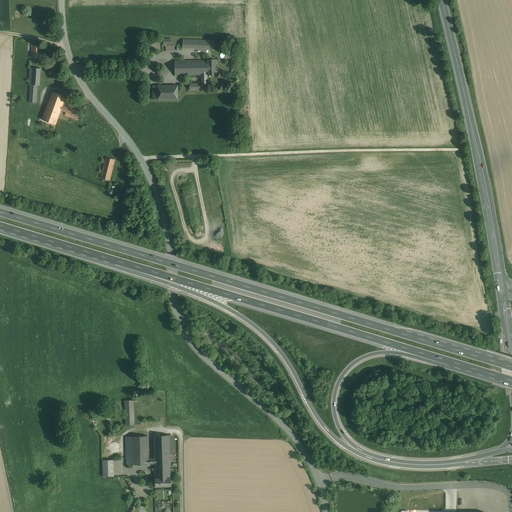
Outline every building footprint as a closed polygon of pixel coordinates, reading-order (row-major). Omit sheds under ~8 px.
[(226,0),(128,0),(132,19),(226,0)] [(295,0),(239,0),(241,11),(295,0)] [(400,54),(388,0),(295,0),(242,11),(257,84),(400,54)] [(215,41),(184,40),(183,47),(214,48),(215,41)] [(32,58),(40,58),(40,45),(32,45),(32,58)] [(415,126),(399,54),(257,84),(272,156),(415,126)] [(208,59),(208,60),(203,61),(203,74),(207,74),(208,74),(208,75),(216,75),(216,59),(208,59)] [(203,61),(175,61),(175,75),(202,74),(203,74),(203,61)] [(41,69),(30,68),(29,84),(30,85),(37,85),(39,85),(41,69)] [(203,74),(202,74),(202,84),(190,84),(190,89),(190,90),(197,90),(197,89),(207,89),(207,74),(203,74)] [(37,85),(30,85),(29,102),(36,103),(37,85)] [(178,85),(153,86),(153,100),(178,99),(178,85)] [(66,97),(52,92),(47,106),(61,110),(62,106),(66,97)] [(61,110),(47,106),(42,120),(56,124),(61,110)] [(78,111),(62,106),(61,110),(66,112),(65,115),(78,120),(79,117),(78,116),(79,114),(78,111)] [(428,188),(415,126),(272,156),(287,228),(419,201),(430,198),(428,188)] [(115,160),(106,157),(101,178),(110,181),(115,160)] [(441,185),(428,188),(430,198),(419,201),(422,214),(446,209),(441,185)] [(133,400),(125,401),(126,425),(134,425),(133,400)] [(169,435),(155,436),(155,454),(169,454),(169,435)] [(148,436),(132,437),(133,455),(127,455),(127,465),(149,464),(148,459),(148,436)] [(169,454),(155,454),(155,459),(148,459),(149,464),(156,464),(156,478),(170,478),(169,454)] [(114,460),(102,460),(103,477),(114,476),(114,460)] [(156,478),(155,478),(155,486),(171,486),(171,478),(170,478),(156,478)]
